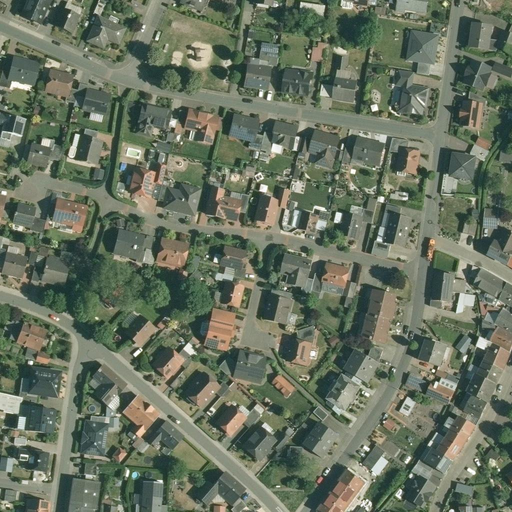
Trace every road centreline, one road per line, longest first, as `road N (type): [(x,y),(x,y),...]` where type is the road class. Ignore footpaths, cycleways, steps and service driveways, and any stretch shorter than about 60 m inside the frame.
road 1 (residential): [(439,136),(125,81)]
road 2 (residential): [(306,511),(405,360),(424,273)]
road 3 (residential): [(89,340),(277,511)]
road 4 (residential): [(269,239),(173,226),(88,191),(35,180)]
road 5 (residential): [(436,511),(511,370)]
road 6 (residential): [(424,273),(269,239)]
road 7 (residential): [(59,491),(89,340)]
road 8 (residential): [(439,136),(460,0)]
road 9 (residential): [(125,81),(0,25)]
road 10 (residential): [(269,239),(249,327),(276,358)]
